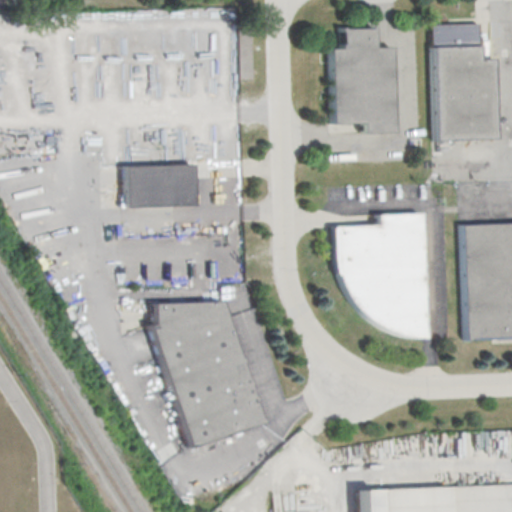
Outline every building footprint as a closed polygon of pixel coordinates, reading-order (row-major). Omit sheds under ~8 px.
[(492,139),(430,141),(427,25),(475,23),(476,58),(490,58),(492,139)] [(326,50),(329,126),(360,125),(360,135),(391,134),(388,49),(371,49),(371,28),(337,29),(338,49),(326,50)] [(210,204),(120,207),(119,166),(188,164),(189,178),(209,177),(210,204)] [(423,338),(418,212),(372,214),(372,225),(327,227),(328,257),(329,265),(331,274),(335,283),(339,291),(344,299),(349,306),(355,312),(360,318),(369,324),(378,329),(387,333),(396,336),(406,338),(414,338),(423,338)] [(511,222),(456,225),(460,339),(511,337),(511,222)] [(148,305),(216,303),(236,361),(237,360),(259,424),(185,449),(144,328),(149,326),(148,305)] [(353,511),(353,489),(511,482),(511,511),(353,511)]
